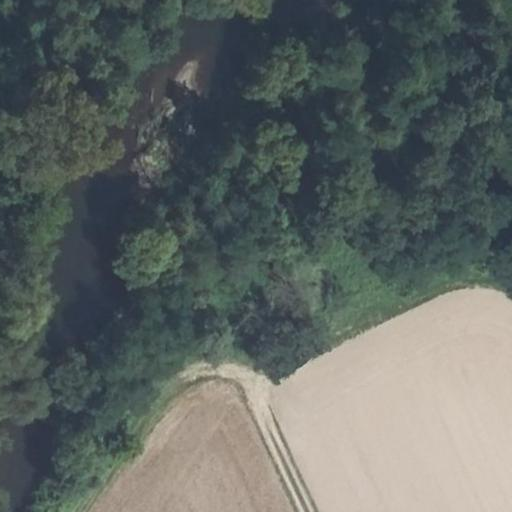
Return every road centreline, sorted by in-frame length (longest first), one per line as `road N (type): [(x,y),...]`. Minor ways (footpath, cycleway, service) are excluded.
road 1 (track): [(79,511),(161,390),(208,369),(252,383),(429,289),(492,283),(511,291)]
road 2 (track): [(252,383),(302,511)]
